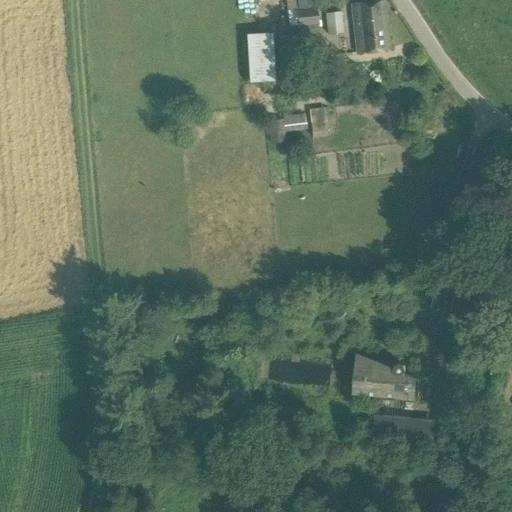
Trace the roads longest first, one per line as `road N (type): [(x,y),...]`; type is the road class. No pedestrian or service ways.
road 1 (track): [(88,511),(106,414),(77,0)]
road 2 (track): [(427,409),(472,138),(492,110)]
road 3 (unclassified): [(403,0),(433,46),(511,128)]
